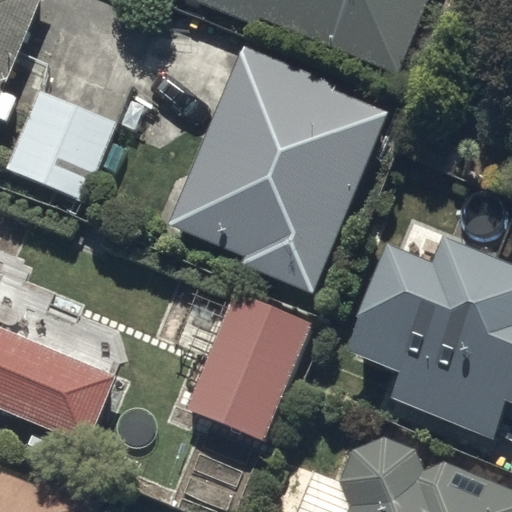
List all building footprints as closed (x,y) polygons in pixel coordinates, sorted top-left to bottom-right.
[(0,0),(0,105),(43,0),(0,0)] [(183,0),(258,31),(261,24),(399,82),(433,0),(183,0)] [(339,91),(246,52),(171,231),(244,262),(242,268),(315,298),(389,121),(335,99),(339,91)] [(118,123),(37,93),(6,176),(87,206),(118,123)] [(511,274),(447,247),(434,276),(391,258),(349,359),(400,380),(390,403),(496,447),(511,410),(511,274)] [(0,414),(88,451),(116,383),(0,335),(0,283),(1,282),(0,281),(0,414)] [(313,331),(237,298),(187,416),(263,448),(313,331)] [(511,511),(511,494),(444,468),(424,476),(419,457),(382,443),(354,458),(341,486),(352,511),(351,511),(511,511)] [(100,511),(104,505),(37,477),(33,487),(0,473),(0,511),(100,511)]
